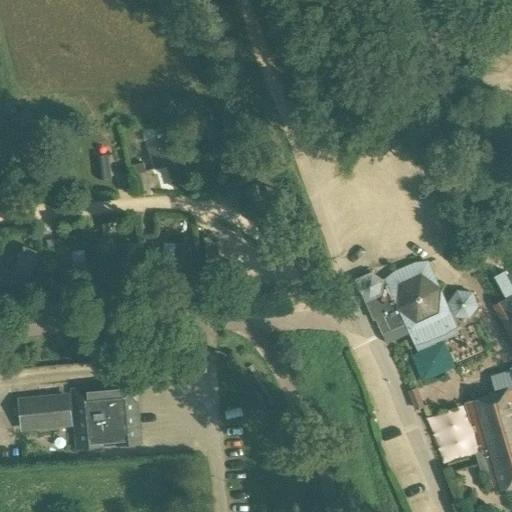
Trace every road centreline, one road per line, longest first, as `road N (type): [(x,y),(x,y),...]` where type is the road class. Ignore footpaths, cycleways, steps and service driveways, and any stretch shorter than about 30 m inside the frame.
road 1 (track): [(259,324),(148,321),(0,333)]
road 2 (track): [(333,511),(259,324)]
road 3 (track): [(203,321),(220,511)]
